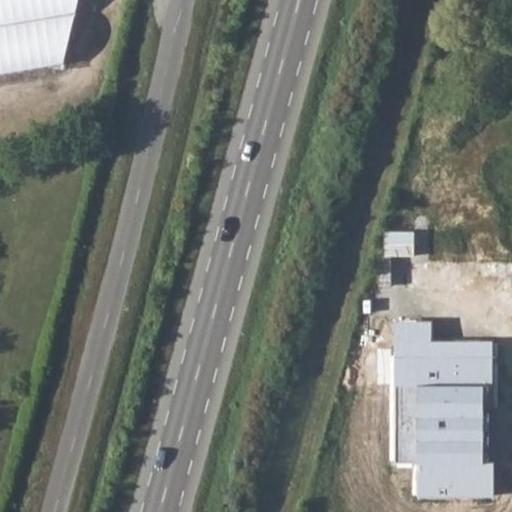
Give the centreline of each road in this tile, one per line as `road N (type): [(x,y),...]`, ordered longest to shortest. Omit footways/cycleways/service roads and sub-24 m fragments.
road 1 (primary): [(162,511),(304,0)]
road 2 (unclassified): [(183,0),(59,511)]
